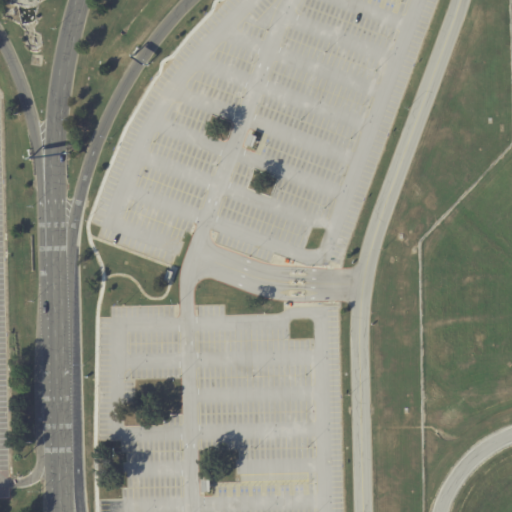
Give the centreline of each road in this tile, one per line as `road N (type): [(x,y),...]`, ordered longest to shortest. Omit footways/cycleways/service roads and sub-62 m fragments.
road 1 (residential): [(460,0),(364,275),(362,511)]
road 2 (secondary): [(55,336),(73,215),(105,125),(143,57),(189,0)]
road 3 (secondary): [(51,194),(57,107),(78,0)]
road 4 (secondary): [(55,336),(51,194)]
